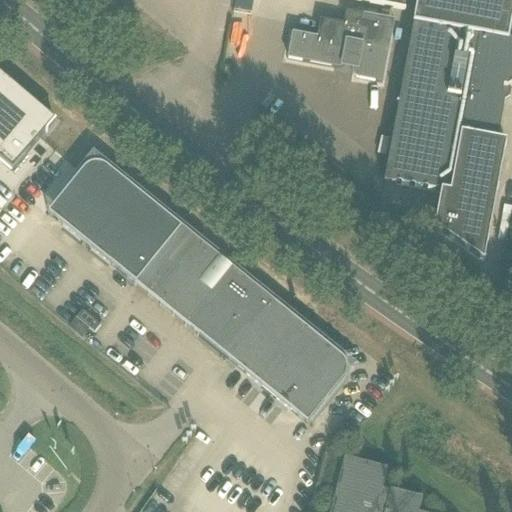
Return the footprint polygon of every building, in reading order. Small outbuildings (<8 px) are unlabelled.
[(339,0),(405,12),(407,0),(339,0)] [(437,209),(434,229),(479,258),(505,138),(498,137),(499,129),(496,124),(501,120),(504,103),(509,100),(510,92),(509,89),(511,87),(511,82),(511,67),(511,66),(511,65),(511,64),(511,44),(507,43),(511,21),(511,16),(511,0),(417,0),(383,185),(440,196),(437,209)] [(320,22),(316,40),(292,35),(287,61),(338,71),(340,71),(341,70),(342,70),(343,69),(344,68),(345,67),(346,66),(346,65),(353,66),(352,72),(352,73),(352,74),(352,76),(353,77),(354,79),(355,80),(358,81),(382,85),(393,27),(362,22),(363,17),(345,13),(343,26),(320,22)] [(0,78),(0,162),(11,172),(53,123),(0,78)] [(181,230),(105,169),(104,168),(98,166),(92,167),(91,167),(90,167),(85,170),(47,216),(135,287),(214,350),(212,352),(219,357),(220,356),(307,426),(343,382),(345,379),(346,375),(346,370),(345,366),(343,363),(340,359),(181,230)] [(418,511),(422,499),(382,489),(387,471),(344,460),(330,511),(418,511)]
